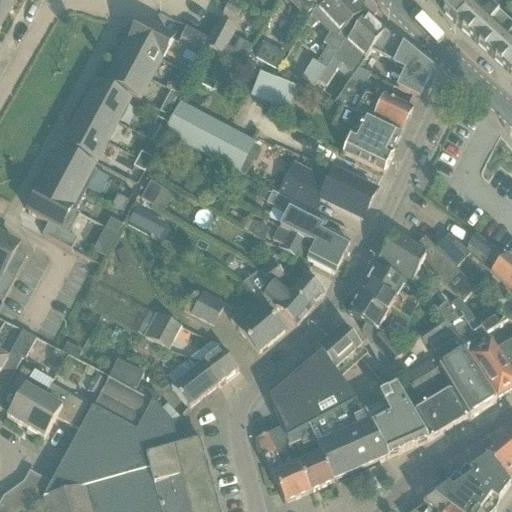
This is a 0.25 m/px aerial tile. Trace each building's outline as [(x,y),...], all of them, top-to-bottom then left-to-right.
[(0,0),(0,16),(8,21),(19,1),(16,0),(0,0)] [(230,0),(225,10),(238,17),(243,7),(230,0)] [(312,63),(295,89),(311,96),(317,87),(327,72),(345,44),(344,44),(353,30),(350,28),(364,15),(349,0),(326,0),(315,11),(310,19),(305,27),(310,31),(323,19),(333,30),(322,46),(327,49),(317,66),(312,63)] [(315,11),(326,0),(305,0),(312,7),(315,11)] [(455,0),(442,14),(459,30),(483,4),(478,0),(455,0)] [(459,30),(476,45),(500,19),(483,4),(459,30)] [(0,35),(8,21),(0,16),(0,35)] [(345,44),(333,62),(341,68),(354,79),(359,72),(371,55),(384,34),(366,17),(347,46),(345,44)] [(511,30),(500,19),(476,45),(493,61),(511,39),(511,30)] [(127,45),(163,64),(176,42),(139,22),(127,45)] [(219,23),(206,49),(223,58),(241,66),(251,49),(238,42),(233,52),(228,49),(237,32),(219,23)] [(202,52),(208,41),(186,29),(180,40),(202,52)] [(418,102),(432,73),(384,34),(371,55),(395,66),(393,69),(406,75),(398,92),(418,102)] [(510,76),(511,73),(511,39),(493,61),(510,76)] [(163,64),(127,45),(116,64),(153,83),(163,64)] [(264,45),(255,60),(276,71),(284,57),(264,45)] [(153,83),(116,64),(105,85),(141,105),(153,83)] [(286,70),(279,74),(285,85),(292,80),(286,70)] [(327,72),(317,87),(326,92),(335,77),(327,72)] [(365,88),(370,77),(359,72),(354,79),(349,86),(334,106),(351,112),(364,119),(363,119),(401,136),(413,113),(395,104),(385,99),(380,108),(364,100),(365,98),(365,88)] [(185,76),(180,84),(188,89),(193,80),(185,76)] [(251,97),(287,112),(296,91),(260,76),(251,97)] [(132,105),(95,84),(83,106),(121,127),(132,105)] [(171,93),(165,104),(172,108),(178,98),(171,93)] [(110,147),(121,127),(83,106),(72,127),(110,147)] [(241,177),(245,179),(261,150),(256,148),(257,147),(179,106),(170,124),(166,131),(163,137),(241,177)] [(391,157),(401,136),(363,119),(354,139),(351,138),(342,156),(384,177),(393,158),(391,157)] [(168,126),(157,120),(153,127),(164,133),(168,126)] [(110,147),(72,127),(60,149),(98,169),(110,147)] [(47,175),(84,196),(97,172),(59,152),(58,153),(47,175)] [(141,154),(137,161),(148,168),(152,161),(141,154)] [(148,168),(137,161),(133,169),(144,175),(148,168)] [(272,196),(305,214),(309,215),(315,202),(361,224),(376,195),(358,186),(328,172),(326,176),(332,179),(329,185),(292,165),(276,196),(273,194),(272,196)] [(75,214),(84,196),(47,175),(37,193),(75,214)] [(153,209),(163,192),(151,185),(141,202),(153,209)] [(46,228),(42,236),(70,252),(76,241),(68,237),(79,216),(75,214),(37,193),(25,216),(46,228)] [(267,205),(286,215),(278,230),(293,237),(292,238),(306,244),(315,248),(341,263),(349,247),(322,234),(325,229),(303,218),(305,214),(272,196),(267,205)] [(121,200),(115,210),(123,214),(129,204),(121,200)] [(135,212),(128,226),(159,243),(166,228),(135,212)] [(111,221),(105,231),(117,237),(122,228),(111,221)] [(249,237),(279,253),(278,254),(296,263),(302,252),(311,256),(307,264),(333,278),(341,263),(315,248),(306,244),(292,238),(293,237),(278,230),(262,221),(258,227),(255,225),(249,237)] [(105,231),(101,239),(113,245),(117,237),(105,231)] [(0,237),(0,303),(2,305),(15,281),(6,276),(21,249),(0,237)] [(392,237),(378,266),(395,275),(412,285),(418,274),(425,261),(414,250),(392,237)] [(493,254),(494,252),(474,237),(466,248),(496,270),(491,275),(511,293),(511,264),(505,259),(503,261),(493,254)] [(435,252),(454,271),(469,257),(464,251),(448,239),(435,251),(435,252)] [(475,292),(467,284),(454,271),(435,252),(435,251),(424,241),(414,250),(425,261),(440,286),(460,306),(475,292)] [(286,279),(285,281),(273,265),(257,276),(260,282),(263,286),(265,284),(269,281),(274,289),(275,287),(276,287),(283,293),(287,296),(288,295),(309,312),(310,314),(324,298),(302,279),(295,287),(286,279)] [(399,296),(404,288),(375,271),(365,288),(383,299),(379,305),(390,311),(410,322),(418,307),(399,296)] [(262,310),(269,317),(274,311),(296,330),(310,314),(309,312),(288,295),(287,296),(283,293),(276,287),(275,287),(274,289),(269,281),(265,284),(263,286),(260,282),(257,276),(244,287),(262,310)] [(379,305),(383,299),(365,288),(348,317),(365,327),(361,334),(391,367),(402,358),(379,330),(390,311),(379,305)] [(423,300),(441,323),(443,322),(452,315),(433,292),(423,300)] [(213,329),(221,314),(224,308),(203,297),(192,318),(213,329)] [(89,300),(86,306),(91,309),(95,303),(89,300)] [(271,320),(269,317),(262,310),(246,324),(240,315),(230,324),(236,331),(258,358),(284,336),(271,320)] [(462,322),(459,324),(452,315),(443,322),(441,323),(449,335),(453,342),(454,341),(460,352),(496,405),(511,394),(511,377),(481,331),(472,337),(462,322)] [(168,353),(180,330),(156,318),(151,328),(144,341),(168,353)] [(508,326),(499,331),(494,322),(480,330),(481,331),(511,377),(511,328),(508,325),(508,326)] [(431,348),(449,335),(441,323),(419,339),(426,349),(430,347),(431,348)] [(3,347),(16,352),(24,335),(11,329),(3,347)] [(361,364),(367,358),(343,331),(318,353),(323,360),(334,375),(339,382),(340,381),(361,364)] [(435,354),(453,342),(449,335),(431,348),(435,354)] [(66,345),(61,355),(69,359),(74,349),(66,345)] [(22,368),(32,350),(27,348),(18,365),(22,368)] [(226,357),(220,349),(200,365),(218,389),(238,373),(226,357)] [(469,422),(496,405),(460,352),(462,356),(439,370),(468,420),(469,422)] [(0,387),(6,391),(16,373),(19,367),(0,356),(0,387)] [(411,417),(392,385),(367,358),(361,364),(383,388),(386,395),(378,400),(382,408),(365,419),(384,456),(387,461),(426,442),(411,417)] [(387,462),(387,461),(384,456),(365,419),(343,384),(340,381),(339,382),(334,375),(323,360),(270,405),(281,431),(282,431),(283,435),(287,443),(309,433),(314,443),(320,456),(333,485),(387,462)] [(108,379),(135,393),(143,376),(116,363),(108,379)] [(429,364),(418,371),(430,390),(441,383),(441,382),(430,363),(429,364)] [(170,389),(176,396),(188,412),(218,389),(200,365),(170,389)] [(22,371),(19,375),(9,393),(20,399),(6,421),(25,432),(43,401),(25,390),(32,377),(22,371)] [(416,398),(430,390),(418,371),(404,379),(416,398)] [(38,387),(57,395),(61,386),(42,378),(38,387)] [(96,378),(87,393),(95,398),(104,382),(96,378)] [(151,405),(137,397),(108,381),(92,411),(101,417),(117,421),(138,448),(142,443),(171,430),(169,424),(151,405)] [(141,389),(137,397),(151,405),(156,397),(141,389)] [(447,432),(468,420),(452,392),(431,405),(447,432)] [(74,431),(84,414),(87,409),(69,398),(62,411),(43,401),(25,432),(44,443),(56,421),(74,431)] [(428,444),(447,432),(431,405),(411,417),(426,442),(428,444)] [(117,421),(101,417),(92,411),(83,428),(60,470),(51,486),(43,502),(105,487),(118,472),(138,448),(117,421)] [(197,436),(175,442),(171,430),(142,443),(138,448),(118,472),(128,511),(218,511),(201,446),(200,447),(197,436)] [(287,443),(283,435),(282,431),(281,431),(256,442),(284,507),(309,496),(297,468),(296,466),(289,449),(287,443)] [(314,443),(309,433),(287,443),(289,449),(300,444),(302,449),(314,443)] [(497,473),(509,491),(511,487),(511,481),(510,480),(511,477),(511,433),(484,456),(488,462),(497,473)] [(333,485),(320,456),(296,466),(297,468),(309,496),(310,496),(333,485)] [(432,503),(444,511),(489,511),(491,511),(493,508),(497,507),(509,491),(497,473),(488,462),(432,503)] [(128,511),(118,472),(105,487),(43,502),(45,511),(128,511)] [(43,502),(51,486),(30,474),(24,485),(43,502)] [(28,511),(29,511),(43,502),(24,485),(14,492),(28,511)] [(11,511),(28,511),(14,492),(3,500),(11,511)] [(0,511),(11,511),(3,500),(0,505),(0,511)] [(419,511),(444,511),(432,503),(419,511)]
